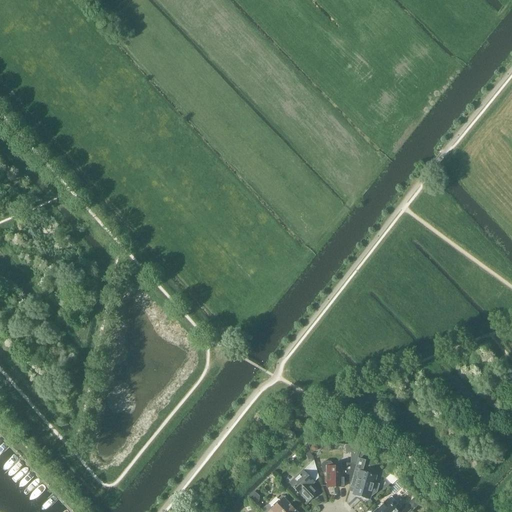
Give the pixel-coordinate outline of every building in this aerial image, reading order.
[(315,481),(319,478),(314,461),(289,484),(300,495),(301,494),(308,502),(318,493),(311,485),(315,481)] [(332,467),(332,464),(330,462),(324,462),(322,464),(322,470),(324,473),(327,473),(327,484),(327,487),(344,487),(344,481),(346,479),(352,479),(357,464),(343,464),(343,467),(332,467)] [(360,472),(359,472),(354,471),(350,487),(355,488),(353,495),(369,499),(372,490),(376,492),(378,485),(374,484),(376,476),(360,472)] [(287,500),(285,497),(281,497),(279,499),(279,503),(272,509),(269,506),(266,506),(262,510),(263,511),(296,511),(287,503),(287,500)] [(404,505),(398,511),(388,500),(374,511),(408,511),(410,511),(404,505)]
